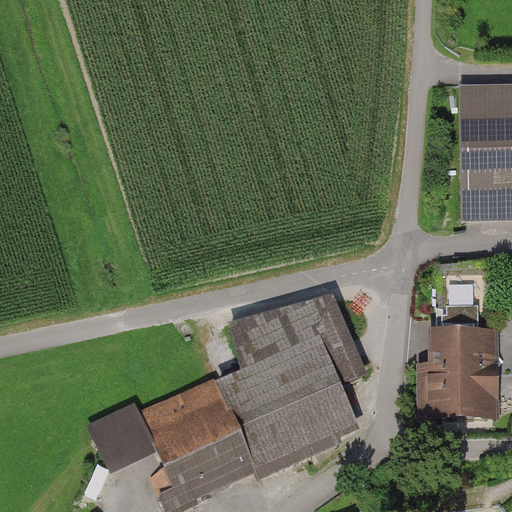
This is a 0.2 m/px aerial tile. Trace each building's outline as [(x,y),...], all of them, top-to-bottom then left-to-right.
[(511,108),(492,109),(493,187),(511,186),(511,108)] [(232,377),(203,390),(245,487),(353,441),(334,396),(365,383),(330,301),(220,333),(232,377)] [(494,335),(421,337),(424,428),(497,426),(494,335)] [(146,460),(168,511),(186,511),(245,487),(203,390),(129,422),(146,460)] [(146,460),(129,422),(126,415),(83,434),(102,478),(146,460)]
